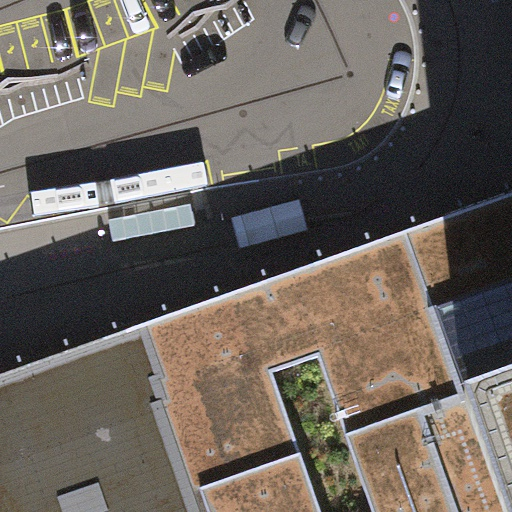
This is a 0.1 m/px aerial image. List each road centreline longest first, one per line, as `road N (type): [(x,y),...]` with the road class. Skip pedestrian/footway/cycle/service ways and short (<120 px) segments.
road 1 (residential): [(187,138),(323,101),(341,88),(358,54),(331,0)]
road 2 (residential): [(0,176),(187,138)]
